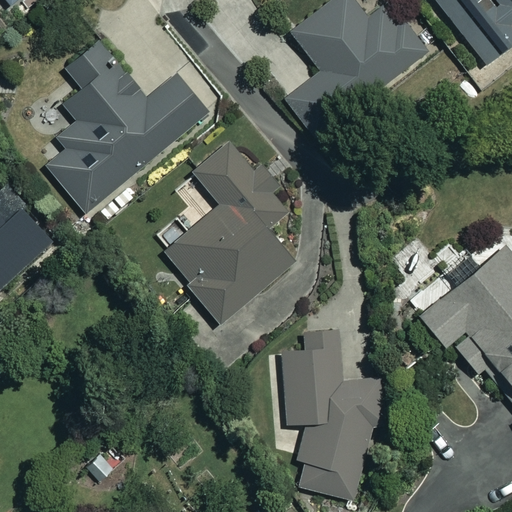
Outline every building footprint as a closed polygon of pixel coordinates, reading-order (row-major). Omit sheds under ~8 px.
[(364,16),(352,0),(328,0),(288,29),(318,70),(283,95),(310,134),(426,51),(403,19),(396,24),(381,4),(364,16)] [(511,0),(435,0),(482,64),(511,42),(511,0)] [(109,71),(90,46),(63,68),(79,87),(60,102),(75,120),(56,136),(65,148),(44,164),(82,212),(206,113),(175,74),(145,97),(119,63),(109,71)] [(285,210),(225,139),(189,169),(217,202),(158,251),(217,322),(293,260),(266,226),(285,210)] [(0,182),(0,284),(51,237),(0,182)] [(511,230),(416,311),(444,344),(449,340),(478,373),(491,362),(511,386),(511,230)] [(368,427),(375,429),(386,381),(341,370),(339,325),(301,326),(301,340),(280,341),(284,420),(301,419),(291,459),(303,462),(297,487),(351,500),(368,427)]
